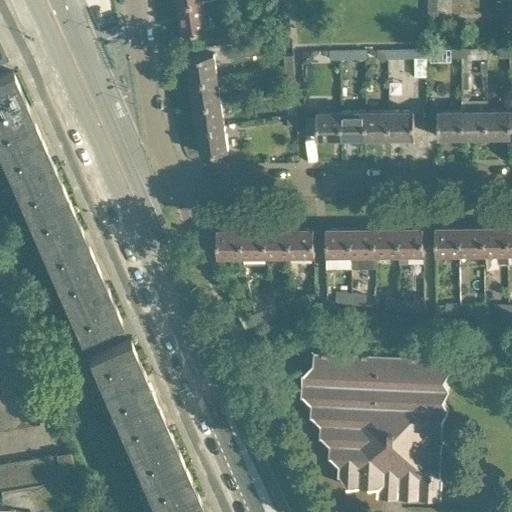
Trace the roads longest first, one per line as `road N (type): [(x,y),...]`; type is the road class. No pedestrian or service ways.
road 1 (secondary): [(24,0),(258,511)]
road 2 (secondary): [(282,511),(61,0)]
road 3 (residential): [(177,186),(511,185)]
road 4 (residential): [(177,186),(154,143),(132,0)]
